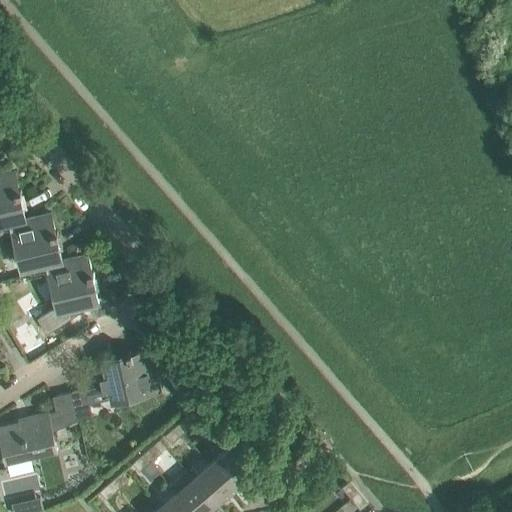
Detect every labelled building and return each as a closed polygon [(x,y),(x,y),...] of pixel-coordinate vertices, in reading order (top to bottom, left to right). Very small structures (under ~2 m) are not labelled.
[(6,224),(11,223),(26,219),(26,218),(21,194),(22,193),(21,188),(20,189),(15,170),(0,173),(0,220),(5,220),(6,224)] [(53,263),(63,261),(63,259),(57,235),(59,235),(58,230),(56,230),(52,212),(26,218),(26,219),(11,223),(21,266),(41,261),(42,265),(47,265),(53,263)] [(63,261),(53,263),(47,265),(57,305),(72,302),(75,312),(80,311),(79,305),(99,300),(94,276),(95,276),(94,271),(93,272),(88,253),(63,259),(63,261)] [(107,375),(101,376),(104,391),(115,388),(118,400),(160,390),(151,348),(132,352),(132,350),(115,354),(115,356),(103,358),(107,375)] [(87,387),(72,390),(77,415),(93,411),(87,387)] [(77,415),(72,390),(57,394),(61,408),(27,416),(28,419),(0,425),(0,427),(7,458),(56,447),(52,428),(59,427),(78,418),(77,415)] [(192,412),(181,422),(186,429),(197,418),(192,412)] [(186,429),(181,422),(170,430),(176,436),(186,429)] [(157,442),(146,451),(152,458),(163,449),(157,442)] [(227,448),(210,462),(233,488),(249,474),(227,448)] [(152,458),(146,451),(132,463),(139,470),(152,458)] [(210,462),(193,476),(216,503),(233,488),(210,462)] [(122,472),(112,480),(118,488),(129,479),(122,472)] [(193,476),(177,491),(195,511),(205,511),(216,503),(193,476)] [(342,486),(351,496),(359,490),(350,479),(342,486)] [(118,488),(112,480),(91,499),(96,506),(118,488)] [(359,490),(351,496),(361,508),(369,501),(359,490)] [(195,511),(177,491),(160,505),(166,511),(195,511)] [(24,500),(13,502),(15,511),(26,511),(27,511),(24,500)]
